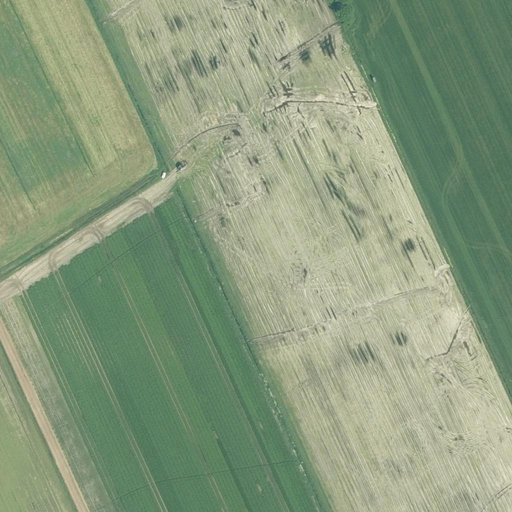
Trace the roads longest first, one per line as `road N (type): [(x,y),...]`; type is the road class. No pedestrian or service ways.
road 1 (track): [(0,280),(173,176)]
road 2 (track): [(0,331),(82,511)]
